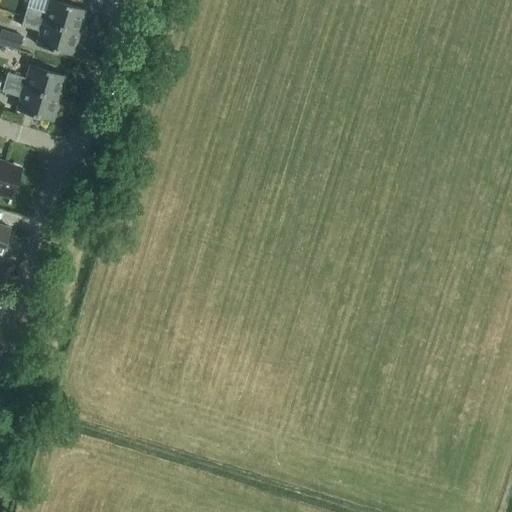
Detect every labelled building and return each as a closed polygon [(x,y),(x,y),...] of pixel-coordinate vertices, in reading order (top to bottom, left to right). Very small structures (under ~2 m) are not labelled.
[(24,16),(78,33),(85,10),(50,0),(48,0),(45,12),(26,7),(24,16)] [(72,55),(78,33),(24,16),(21,26),(39,31),(35,44),(72,55)] [(0,43),(19,49),(23,37),(0,30),(0,29),(0,43)] [(4,82),(59,99),(65,76),(29,65),(25,78),(7,72),(4,82)] [(52,121),(59,99),(4,82),(1,92),(19,97),(16,110),(52,121)] [(0,193),(10,197),(19,168),(0,162),(0,193)] [(0,254),(1,255),(9,227),(0,224),(0,254)]
